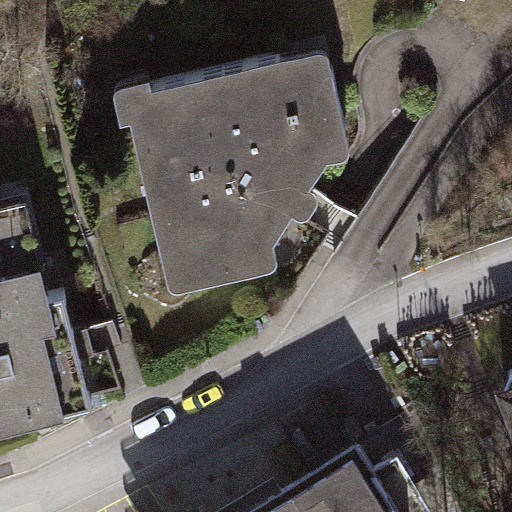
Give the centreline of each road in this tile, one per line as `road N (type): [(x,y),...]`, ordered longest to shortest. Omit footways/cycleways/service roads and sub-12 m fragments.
road 1 (residential): [(0,508),(229,398),(322,343),(511,264)]
road 2 (track): [(322,343),(390,260),(451,163),(511,98)]
